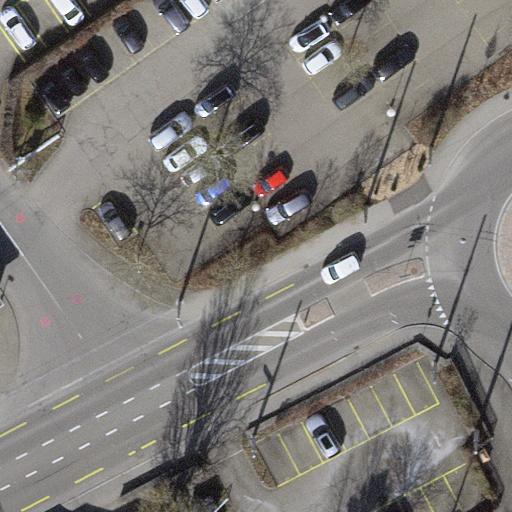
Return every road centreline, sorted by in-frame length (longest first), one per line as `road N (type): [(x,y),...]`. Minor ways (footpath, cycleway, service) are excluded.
road 1 (tertiary): [(128,410),(347,298),(468,252)]
road 2 (unclassified): [(0,220),(128,410)]
road 3 (tertiary): [(0,480),(128,410)]
